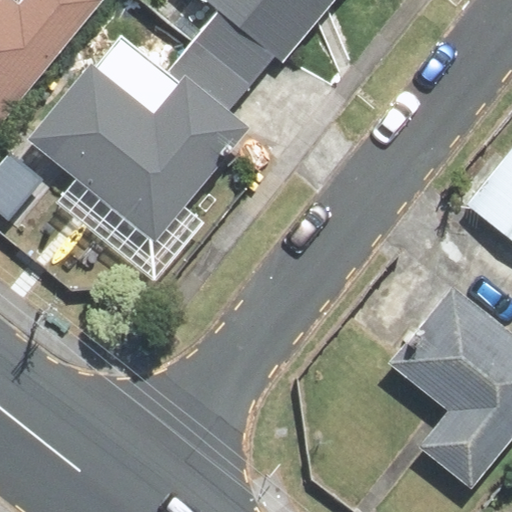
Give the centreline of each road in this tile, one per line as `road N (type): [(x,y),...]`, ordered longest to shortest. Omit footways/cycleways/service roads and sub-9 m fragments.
road 1 (residential): [(511,9),(129,507)]
road 2 (secondary): [(129,507),(0,407)]
